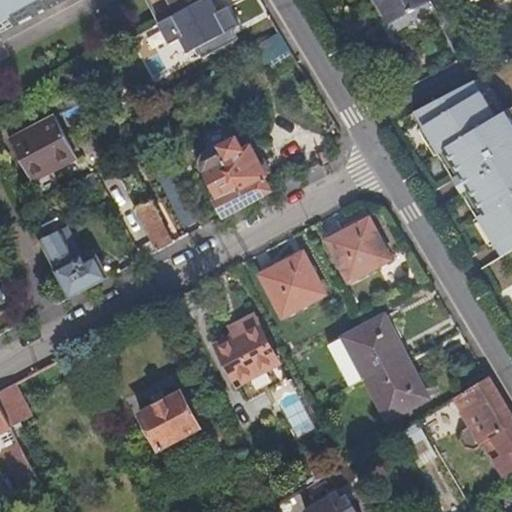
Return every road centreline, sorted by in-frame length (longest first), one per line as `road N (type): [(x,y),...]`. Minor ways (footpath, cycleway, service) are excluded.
road 1 (residential): [(0,368),(383,165)]
road 2 (residential): [(511,376),(383,165)]
road 3 (residential): [(383,165),(283,0)]
